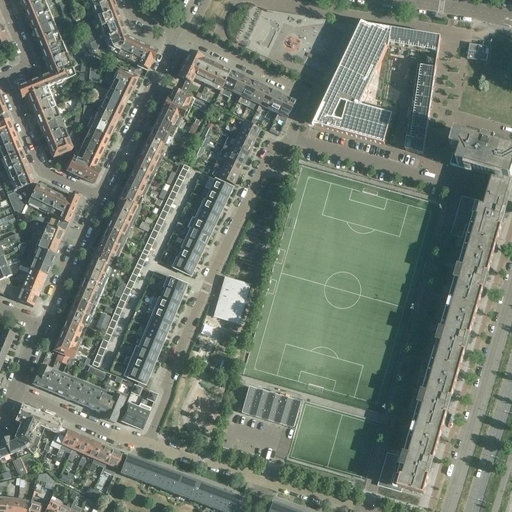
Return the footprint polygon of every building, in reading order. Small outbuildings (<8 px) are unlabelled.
[(20,0),(20,1),(22,5),(31,25),(30,26),(32,30),(33,29),(33,30),(52,22),(43,0),(20,0)] [(90,0),(97,17),(116,10),(115,9),(116,8),(115,4),(114,4),(112,0),(90,0)] [(116,10),(97,17),(108,49),(111,50),(110,52),(117,56),(125,38),(126,37),(118,15),(119,15),(117,10),(116,11),(116,10)] [(52,22),(33,30),(34,31),(32,32),(34,36),(35,35),(44,56),(43,57),(44,61),(45,60),(46,61),(65,53),(52,22)] [(392,32),(360,26),(331,88),(313,126),(384,146),(392,117),(360,108),(387,50),(389,51),(389,49),(392,32)] [(392,32),(389,49),(399,50),(402,32),(392,30),(392,31),(392,32)] [(402,32),(399,50),(409,52),(412,34),(402,32)] [(4,34),(0,35),(0,48),(9,44),(4,34)] [(87,36),(89,42),(95,40),(93,34),(87,36)] [(412,34),(409,52),(418,53),(421,35),(412,34)] [(421,35),(418,53),(427,55),(428,55),(431,37),(421,35)] [(75,36),(71,38),(76,49),(80,47),(75,36)] [(125,38),(117,56),(136,65),(137,65),(148,70),(156,52),(155,52),(155,51),(151,48),(151,49),(131,40),(131,39),(127,37),(127,38),(126,37),(125,38)] [(427,55),(426,64),(437,66),(441,38),(439,38),(431,37),(428,55),(427,55)] [(89,44),(91,48),(92,49),(96,50),(99,44),(98,41),(89,44)] [(470,45),(467,59),(487,62),(490,48),(470,45)] [(65,53),(46,61),(46,62),(45,63),(47,67),(48,67),(51,74),(52,75),(71,67),(65,54),(66,53),(65,53)] [(182,70),(178,78),(185,81),(185,82),(181,90),(186,93),(190,84),(191,83),(194,77),(195,76),(199,67),(202,59),(190,53),(186,61),(185,61),(182,70)] [(309,54),(304,64),(325,75),(330,64),(309,54)] [(191,83),(190,84),(191,84),(194,80),(220,92),(222,88),(229,73),(228,72),(229,71),(224,69),(224,70),(207,62),(207,61),(203,59),(203,60),(202,60),(203,59),(202,59),(199,67),(195,76),(194,77),(191,83)] [(51,74),(40,78),(44,88),(47,86),(47,87),(74,76),(71,67),(52,75),(51,74)] [(130,67),(129,71),(138,75),(140,71),(130,67)] [(418,67),(416,78),(423,79),(435,80),(436,70),(425,68),(418,67)] [(96,71),(90,68),(89,80),(98,84),(101,78),(94,74),(96,71)] [(119,68),(104,99),(123,108),(124,108),(126,104),(125,104),(135,84),(136,84),(138,80),(137,80),(137,78),(135,77),(136,76),(119,68)] [(220,92),(219,94),(222,95),(228,99),(230,95),(231,93),(239,77),(234,75),(234,74),(230,71),(229,73),(222,88),(220,92)] [(239,77),(231,93),(238,96),(235,102),(238,103),(249,81),(246,79),(244,78),(243,79),(239,77)] [(40,78),(29,83),(33,92),(44,88),(40,78)] [(416,78),(415,88),(422,89),(433,91),(435,80),(423,79),(416,78)] [(17,84),(22,97),(28,95),(27,95),(27,94),(33,92),(29,83),(25,84),(24,81),(22,80),(18,82),(17,84)] [(249,81),(238,103),(240,104),(247,107),(248,104),(257,86),(252,84),(253,82),(251,82),(251,81),(249,81)] [(27,95),(28,95),(28,96),(27,97),(29,101),(30,101),(38,121),(37,121),(39,126),(40,125),(40,126),(59,118),(47,87),(47,86),(44,88),(33,92),(27,94),(27,95)] [(248,104),(247,107),(256,112),(267,89),(264,88),(262,87),(262,88),(257,86),(248,104)] [(415,88),(413,98),(420,99),(432,101),(433,91),(422,89),(415,88)] [(267,89),(256,112),(259,113),(261,107),(268,110),(276,95),(271,92),(271,91),(269,90),(267,89)] [(168,99),(162,110),(182,119),(189,105),(193,107),(205,113),(208,107),(192,99),(192,98),(182,93),(180,92),(180,93),(173,90),(169,100),(168,99)] [(276,95),(268,110),(274,113),(272,119),(275,120),(285,98),(283,97),(281,96),(280,97),(276,95)] [(0,121),(1,123),(9,120),(0,97),(0,121)] [(285,98),(275,120),(277,121),(278,119),(285,123),(294,103),(289,101),(289,100),(285,98)] [(413,98),(412,109),(419,110),(430,111),(431,103),(432,101),(420,99),(413,98)] [(94,120),(90,129),(109,138),(109,137),(110,138),(112,134),(111,133),(120,113),(121,114),(123,110),(122,109),(123,108),(104,99),(96,115),(88,111),(89,108),(83,107),(82,119),(87,120),(87,118),(94,120)] [(412,109),(410,119),(417,120),(429,122),(430,111),(419,110),(412,109)] [(149,138),(148,140),(167,149),(181,120),(182,120),(182,119),(162,110),(161,110),(159,114),(160,114),(151,133),(150,133),(148,138),(149,138)] [(59,118),(40,126),(41,127),(40,128),(41,132),(42,131),(51,152),(50,152),(52,157),(53,156),(53,157),(70,151),(71,152),(73,149),(69,138),(68,139),(59,118)] [(235,124),(233,128),(255,139),(258,133),(259,133),(261,130),(238,119),(235,124)] [(410,119),(409,129),(416,130),(427,132),(429,122),(417,120),(410,119)] [(0,154),(2,159),(21,152),(21,151),(22,151),(20,146),(19,146),(11,126),(12,125),(10,121),(9,121),(8,120),(9,120),(0,123),(0,154)] [(195,131),(186,127),(185,131),(189,133),(193,135),(195,131)] [(255,139),(233,128),(231,133),(237,136),(235,140),(252,148),(253,145),(254,143),(253,143),(255,139)] [(76,157),(75,159),(94,168),(95,167),(95,168),(97,163),(96,163),(106,143),(107,144),(109,139),(108,139),(109,138),(90,129),(76,157)] [(407,139),(426,142),(427,132),(416,130),(409,129),(408,139),(407,139)] [(191,141),(193,136),(187,133),(185,138),(191,141)] [(480,142),(456,135),(451,151),(454,151),(450,165),(471,171),(471,175),(490,180),(491,177),(511,183),(511,151),(499,148),(502,138),(496,137),(495,138),(488,136),(489,135),(483,133),(480,142)] [(203,136),(198,146),(203,148),(208,139),(203,136)] [(227,137),(224,146),(246,157),(249,151),(250,152),(251,150),(252,148),(235,140),(235,141),(227,137)] [(135,168),(134,170),(152,179),(158,167),(167,149),(148,140),(147,139),(145,144),(146,144),(137,164),(136,163),(134,167),(135,168)] [(407,139),(405,151),(422,156),(424,156),(426,142),(407,139)] [(246,157),(224,146),(220,156),(227,159),(243,167),(245,164),(245,163),(246,161),(245,161),(246,157)] [(208,159),(211,153),(204,150),(201,156),(208,159)] [(21,152),(2,159),(15,191),(33,184),(34,183),(34,182),(35,181),(33,177),(32,178),(24,157),(23,152),(22,153),(21,152)] [(68,170),(67,171),(93,184),(99,170),(94,168),(75,159),(74,158),(70,166),(69,165),(67,170),(68,170)] [(217,161),(216,165),(238,176),(240,170),(241,170),(242,168),(243,168),(243,167),(227,159),(224,164),(217,161)] [(216,165),(213,170),(220,173),(218,178),(235,185),(237,180),(236,179),(238,176),(216,165)] [(120,198),(120,199),(140,209),(141,207),(139,206),(152,179),(134,170),(133,170),(131,173),(132,174),(122,194),(121,193),(119,197),(120,198)] [(173,173),(168,184),(171,186),(176,175),(173,173)] [(462,197),(451,235),(464,239),(454,276),(448,297),(447,299),(446,301),(440,322),(429,359),(428,363),(422,385),(417,400),(411,421),(410,426),(401,457),(388,453),(378,486),(401,492),(401,489),(424,496),(430,477),(427,476),(428,471),(431,472),(435,459),(441,437),(448,415),(445,414),(446,409),(449,410),(453,397),(466,352),(463,351),(465,346),(468,347),(471,334),(484,290),(481,289),(483,284),(486,285),(489,272),(502,227),(499,226),(501,222),(504,223),(507,211),(504,210),(508,199),(511,183),(493,178),(489,193),(486,204),(462,197)] [(232,189),(215,180),(214,180),(210,190),(227,199),(232,189)] [(15,191),(13,192),(13,191),(6,194),(14,212),(24,215),(28,206),(28,205),(27,204),(36,186),(35,186),(33,184),(15,191)] [(27,204),(28,205),(28,206),(57,220),(58,219),(66,200),(36,186),(27,204)] [(223,208),(227,199),(210,190),(205,200),(203,199),(223,208)] [(66,200),(58,219),(57,220),(67,225),(70,219),(78,199),(69,195),(66,200)] [(108,228),(107,230),(126,238),(127,237),(129,238),(132,233),(129,231),(140,209),(120,199),(117,204),(119,205),(110,224),(108,224),(107,228),(108,228)] [(218,218),(223,208),(203,199),(198,209),(218,218)] [(213,228),(218,218),(198,209),(194,218),(192,217),(192,218),(213,228)] [(36,215),(34,220),(43,224),(45,219),(36,215)] [(146,217),(144,222),(151,225),(153,220),(146,217)] [(64,232),(67,225),(57,220),(52,218),(48,225),(64,232)] [(209,238),(213,228),(192,218),(187,227),(209,238)] [(151,225),(142,221),(139,227),(147,232),(151,225)] [(47,224),(42,237),(58,244),(59,244),(64,232),(47,224)] [(204,247),(209,238),(187,227),(187,228),(189,229),(185,238),(204,247)] [(95,254),(93,258),(112,267),(111,268),(112,269),(113,269),(121,247),(126,238),(107,230),(105,230),(104,234),(105,234),(96,254),(95,254)] [(0,246),(16,240),(15,236),(0,242),(0,246)] [(42,237),(37,248),(53,255),(56,249),(57,250),(59,246),(58,245),(58,244),(42,237)] [(200,257),(204,247),(185,238),(180,248),(200,257)] [(16,240),(0,246),(0,257),(5,256),(2,250),(18,243),(16,240)] [(37,249),(29,269),(46,276),(50,267),(49,266),(49,265),(51,265),(52,261),(51,260),(53,255),(37,248),(37,249)] [(195,267),(200,257),(180,248),(182,249),(178,258),(176,257),(175,258),(195,267)] [(136,258),(127,255),(126,255),(124,261),(133,265),(136,258)] [(5,256),(0,257),(0,269),(9,266),(5,256)] [(79,289),(80,289),(99,298),(111,268),(112,269),(111,268),(112,267),(93,258),(92,260),(91,260),(89,264),(90,265),(82,285),(81,284),(79,289)] [(195,267),(175,258),(171,268),(190,277),(195,267)] [(9,266),(0,269),(0,280),(9,277),(13,275),(9,266)] [(26,275),(20,290),(37,297),(41,289),(45,278),(46,276),(29,269),(20,266),(18,272),(26,275)] [(9,277),(0,280),(0,293),(16,300),(20,290),(11,286),(9,277)] [(182,296),(187,286),(166,277),(162,288),(182,296)] [(238,325),(250,285),(247,284),(238,281),(235,290),(228,288),(230,279),(227,278),(224,278),(224,292),(221,302),(217,301),(213,318),(214,318),(215,312),(228,316),(226,321),(235,324),(238,325)] [(235,290),(238,281),(230,279),(228,288),(235,290)] [(126,286),(121,283),(115,296),(120,298),(125,288),(126,286)] [(178,306),(182,296),(162,288),(164,289),(160,298),(158,297),(158,298),(178,306)] [(66,320),(67,320),(86,328),(99,298),(80,289),(79,291),(78,291),(77,294),(78,295),(69,315),(68,315),(66,320)] [(20,290),(16,300),(33,308),(37,297),(20,290)] [(174,316),(178,306),(158,298),(154,308),(174,316)] [(170,326),(174,316),(154,308),(150,318),(170,326)] [(101,314),(94,328),(104,332),(111,318),(101,314)] [(166,336),(170,326),(150,318),(146,328),(166,336)] [(54,350),(53,352),(58,354),(65,357),(68,359),(72,360),(73,360),(86,328),(67,320),(66,322),(65,321),(63,326),(64,326),(56,347),(55,346),(53,350),(54,350)] [(0,340),(10,345),(14,335),(0,328),(0,340)] [(162,346),(166,336),(146,328),(141,337),(162,346)] [(157,356),(162,346),(141,337),(138,347),(135,346),(135,347),(157,356)] [(0,340),(0,351),(6,354),(10,345),(0,340)] [(153,366),(157,356),(135,347),(131,356),(153,366)] [(65,357),(58,354),(55,360),(62,363),(65,357)] [(153,366),(131,356),(127,367),(149,376),(153,366)] [(39,389),(40,388),(60,396),(59,397),(64,399),(73,379),(72,380),(41,367),(33,385),(34,385),(34,386),(39,389)] [(105,375),(89,367),(86,373),(102,380),(105,375)] [(127,367),(123,377),(136,382),(145,386),(149,376),(127,367)] [(73,379),(64,399),(69,401),(70,400),(90,409),(90,410),(95,412),(103,391),(73,379)] [(141,389),(134,386),(132,393),(138,396),(141,389)] [(103,391),(95,412),(101,414),(102,413),(105,415),(103,419),(114,424),(124,400),(108,393),(110,389),(105,387),(103,391)] [(298,404),(248,389),(241,414),(291,428),(298,404)] [(154,402),(157,396),(150,393),(147,399),(154,402)] [(131,427),(140,404),(138,409),(128,404),(120,422),(131,427)] [(131,427),(141,431),(142,429),(150,409),(140,404),(131,427)] [(42,416),(24,408),(19,419),(24,422),(36,427),(42,416)] [(59,425),(42,416),(36,427),(39,429),(38,431),(42,433),(52,437),(53,434),(55,435),(56,433),(58,427),(59,425)] [(24,422),(17,439),(27,450),(32,455),(38,450),(37,448),(42,433),(38,431),(39,429),(36,427),(24,422)] [(50,446),(50,447),(59,450),(60,449),(61,446),(61,445),(66,433),(67,431),(58,427),(56,433),(56,435),(55,435),(51,445),(50,446)] [(61,445),(61,446),(60,449),(57,456),(61,457),(64,451),(70,454),(72,450),(79,436),(67,431),(66,433),(61,445)] [(79,436),(72,450),(71,454),(68,460),(72,462),(75,456),(76,452),(83,455),(90,440),(79,436)] [(9,437),(3,439),(10,456),(14,455),(17,460),(31,454),(27,450),(17,439),(17,440),(12,443),(9,437)] [(3,439),(0,440),(0,459),(10,456),(3,439)] [(90,440),(83,455),(94,460),(101,445),(90,440)] [(101,445),(94,460),(92,464),(96,466),(103,469),(103,468),(105,465),(112,450),(101,445)] [(112,450),(105,465),(116,470),(123,455),(112,450)] [(120,474),(121,475),(135,480),(141,462),(127,457),(120,474)] [(28,474),(24,465),(21,459),(12,463),(15,469),(18,477),(28,474)] [(141,462),(135,480),(149,485),(156,468),(141,462)] [(156,468),(149,485),(163,491),(170,473),(156,468)] [(62,473),(59,479),(69,484),(72,478),(66,475),(62,473)] [(170,473),(163,491),(177,496),(184,478),(170,473)] [(184,478),(177,496),(191,501),(198,484),(184,478)] [(198,484),(191,501),(206,507),(212,489),(198,484)] [(212,489),(206,507),(220,511),(226,495),(212,489)] [(226,495),(220,511),(236,511),(241,500),(226,495)] [(6,498),(5,511),(16,511),(18,500),(7,498),(6,498)] [(87,498),(85,502),(94,507),(96,502),(87,498)] [(18,500),(16,511),(27,511),(30,502),(18,500)] [(50,501),(44,511),(56,511),(60,505),(52,501),(52,502),(50,501)] [(30,502),(27,511),(39,511),(41,505),(30,502)] [(69,510),(68,511),(74,511),(77,504),(73,502),(69,510)] [(101,504),(96,502),(93,509),(97,511),(101,504)]
